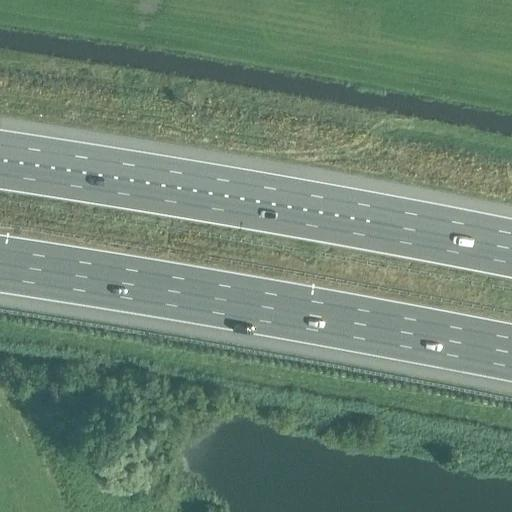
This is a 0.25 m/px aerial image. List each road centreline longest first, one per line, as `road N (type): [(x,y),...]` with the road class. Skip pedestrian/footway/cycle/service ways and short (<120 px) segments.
road 1 (motorway): [(511,247),(0,157)]
road 2 (motorway): [(0,261),(511,349)]
